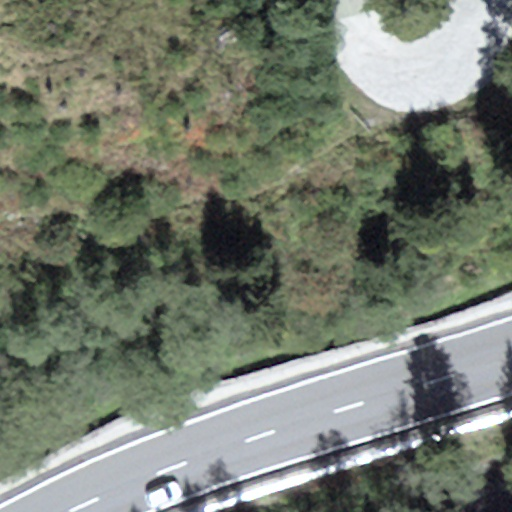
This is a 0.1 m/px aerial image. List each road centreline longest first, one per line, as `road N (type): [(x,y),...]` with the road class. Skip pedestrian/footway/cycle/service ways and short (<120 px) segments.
road 1 (primary): [(71,511),(212,454),(511,358)]
road 2 (track): [(404,80),(435,77),(456,61),(473,39),(483,0)]
